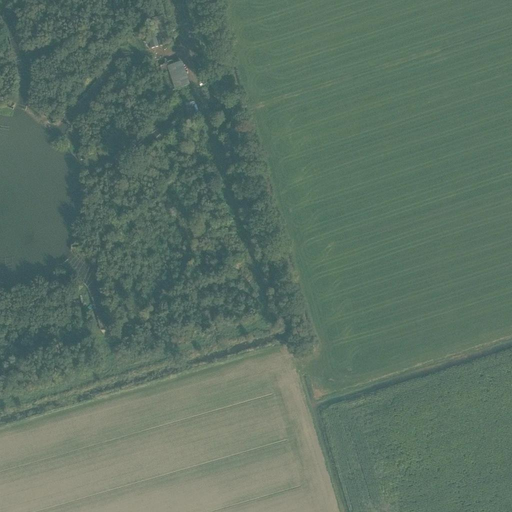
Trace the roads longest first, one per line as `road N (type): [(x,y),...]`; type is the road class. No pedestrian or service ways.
road 1 (track): [(0,407),(265,322),(170,0)]
road 2 (track): [(511,24),(211,119)]
